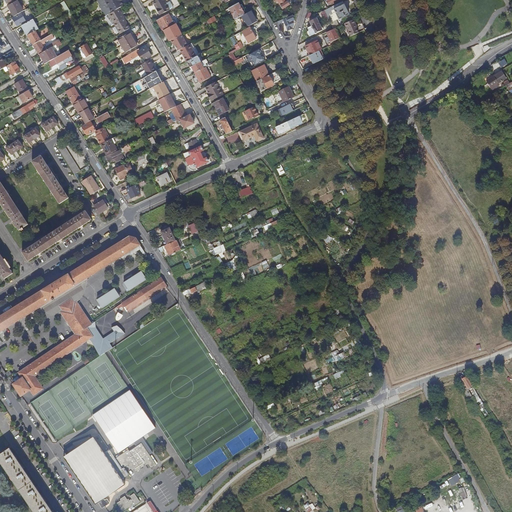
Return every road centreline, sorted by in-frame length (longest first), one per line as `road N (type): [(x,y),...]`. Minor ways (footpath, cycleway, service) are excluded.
road 1 (residential): [(383,396),(346,276),(397,184),(409,116),(511,46)]
road 2 (residential): [(128,216),(276,442)]
road 3 (residential): [(226,167),(324,122),(256,0)]
road 4 (residential): [(0,13),(128,216)]
road 5 (residential): [(226,167),(133,0)]
road 6 (tertiary): [(0,381),(87,511)]
road 7 (residential): [(0,294),(128,216)]
